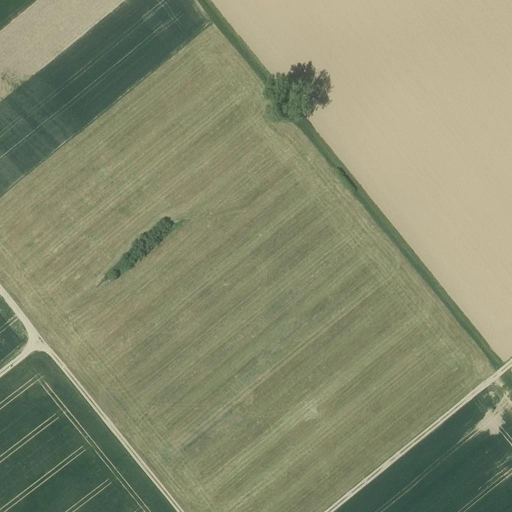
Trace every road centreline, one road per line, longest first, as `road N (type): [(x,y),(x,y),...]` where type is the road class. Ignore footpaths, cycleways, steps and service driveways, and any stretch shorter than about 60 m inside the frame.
road 1 (track): [(343,511),(511,369)]
road 2 (track): [(49,350),(180,511)]
road 3 (track): [(0,387),(49,350),(0,290)]
